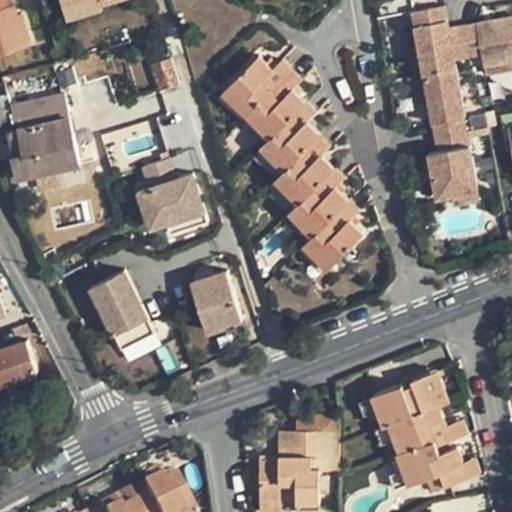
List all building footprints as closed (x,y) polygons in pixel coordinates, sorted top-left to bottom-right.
[(0,0),(0,52),(32,41),(23,13),(17,15),(11,0),(0,0)] [(103,10),(101,3),(99,0),(88,0),(64,7),(68,21),(103,10)] [(445,4),(412,10),(420,52),(424,75),(457,69),(455,57),(450,28),(440,29),(439,23),(448,21),(445,4)] [(511,16),(450,28),(455,57),(481,52),(483,64),(510,59),(511,58),(511,16)] [(448,21),(439,23),(440,29),(450,28),(448,21)] [(420,52),(410,54),(414,76),(424,75),(420,52)] [(224,89),(248,113),(293,68),(282,57),(272,67),(259,54),(224,89)] [(170,57),(153,63),(161,87),(179,82),(170,57)] [(510,59),(483,64),(485,74),(511,69),(510,59)] [(303,80),(293,68),(248,113),(271,136),(306,101),(295,89),(303,80)] [(457,69),(424,75),(427,94),(431,113),(439,112),(441,122),(433,124),(435,137),(464,131),(462,118),(466,118),(457,69)] [(424,75),(414,76),(418,96),(427,94),(424,75)] [(62,91),(11,103),(16,122),(20,127),(68,117),(62,91)] [(318,113),(306,101),(271,136),(264,143),(261,146),(284,169),(320,132),(309,121),(318,113)] [(439,112),(431,113),(433,124),(441,122),(439,112)] [(242,119),(264,143),(271,136),(248,113),(242,119)] [(20,127),(9,129),(19,176),(39,173),(42,188),(59,184),(55,169),(77,165),(68,117),(20,127)] [(464,131),(435,137),(438,150),(440,160),(432,162),(438,196),(451,194),(479,189),(471,144),(466,145),(464,131)] [(332,144),(320,132),(284,169),(275,178),(298,201),(333,165),(323,154),(332,144)] [(438,150),(430,152),(432,162),(440,160),(438,150)] [(167,157),(142,165),(148,185),(174,177),(167,157)] [(289,210),(313,233),(349,197),(337,186),(345,177),(333,165),(298,201),(293,206),(289,210)] [(138,189),(150,226),(165,220),(204,208),(191,172),(174,177),(148,185),(138,189)] [(270,183),(293,206),(298,201),(275,178),(270,183)] [(479,189),(451,194),(453,205),(481,200),(479,189)] [(349,197),(313,233),(303,243),(328,268),(363,232),(350,219),(360,209),(349,197)] [(204,208),(165,220),(169,232),(207,219),(204,208)] [(322,274),(328,268),(303,243),(297,249),(322,274)] [(242,317),(226,269),(191,280),(207,329),(242,317)] [(93,286),(115,331),(148,315),(126,270),(93,286)] [(115,331),(123,346),(156,330),(148,315),(115,331)] [(27,341),(0,350),(0,385),(38,372),(27,341)] [(438,366),(422,372),(415,375),(423,398),(414,401),(405,379),(375,392),(376,395),(382,409),(388,422),(394,420),(429,406),(441,401),(451,396),(438,366)] [(415,375),(405,379),(414,401),(423,398),(415,375)] [(366,415),(382,409),(376,395),(360,401),(366,415)] [(448,420),(441,401),(429,406),(394,420),(401,436),(406,447),(434,436),(452,428),(448,420)] [(337,428),(333,408),(289,410),(290,429),(337,428)] [(465,414),(448,420),(452,428),(454,435),(458,433),(471,428),(465,414)] [(386,441),(401,436),(394,420),(388,422),(379,426),(386,441)] [(279,429),(280,454),(318,453),(338,452),(338,443),(337,428),(290,429),(279,429)] [(452,428),(434,436),(406,447),(402,449),(409,464),(415,478),(431,471),(438,486),(443,484),(473,472),(467,456),(458,433),(454,435),(452,428)] [(478,451),(467,456),(473,472),(485,466),(478,451)] [(319,466),(339,466),(338,452),(318,453),(319,466)] [(259,454),(260,496),(282,497),(297,497),(297,500),(320,499),(319,466),(318,453),(280,454),(259,454)] [(401,484),(415,478),(409,464),(395,470),(401,484)] [(198,511),(172,465),(142,482),(146,487),(135,494),(129,484),(102,499),(101,503),(89,510),(90,511),(198,511)] [(282,510),(282,497),(260,496),(260,510),(282,510)] [(320,510),(320,499),(297,500),(297,510),(320,510)]
